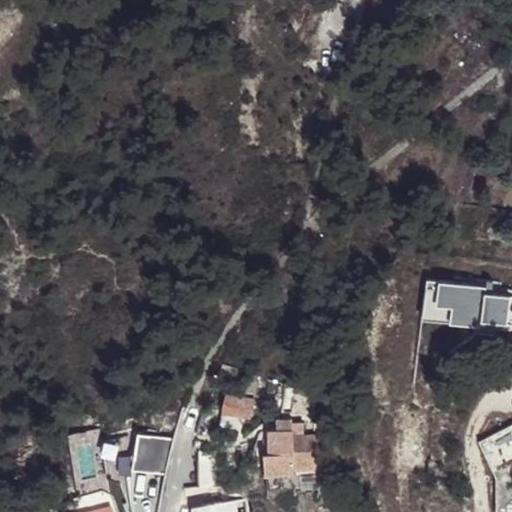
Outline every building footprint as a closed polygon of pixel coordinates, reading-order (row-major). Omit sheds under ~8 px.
[(255,399),(228,393),(225,410),(252,416),(255,399)] [(267,441),(268,453),(277,453),(280,453),(292,452),(291,436),(300,435),(299,422),(287,422),(288,429),(266,430),(267,441)] [(141,431),(109,444),(115,473),(126,478),(136,511),(159,511),(163,486),(175,434),(141,431)] [(308,435),(300,435),(291,436),(292,452),(292,466),(309,464),(308,435)] [(308,435),(309,464),(312,465),(319,464),(319,435),(308,435)] [(280,453),(282,475),(292,473),(292,466),(292,452),(280,453)] [(261,454),(264,477),(279,475),(277,453),(268,453),(261,454)] [(292,473),(312,470),(312,468),(312,465),(309,464),(292,466),(292,473)]
